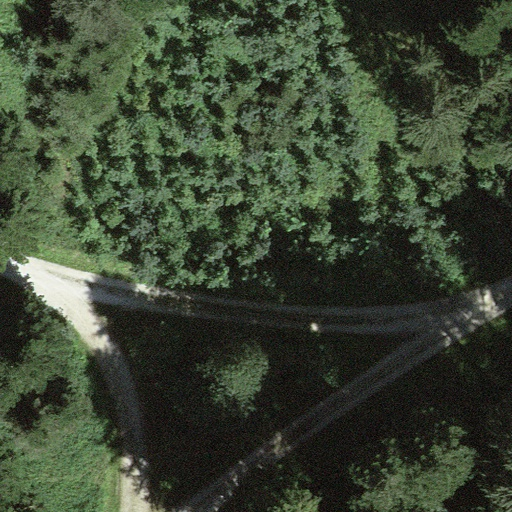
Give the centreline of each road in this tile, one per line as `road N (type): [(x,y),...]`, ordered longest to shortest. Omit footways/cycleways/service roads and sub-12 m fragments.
road 1 (track): [(446,326),(181,308),(0,260)]
road 2 (track): [(196,511),(446,326),(511,290)]
road 3 (track): [(44,273),(124,377),(138,416),(146,511)]
